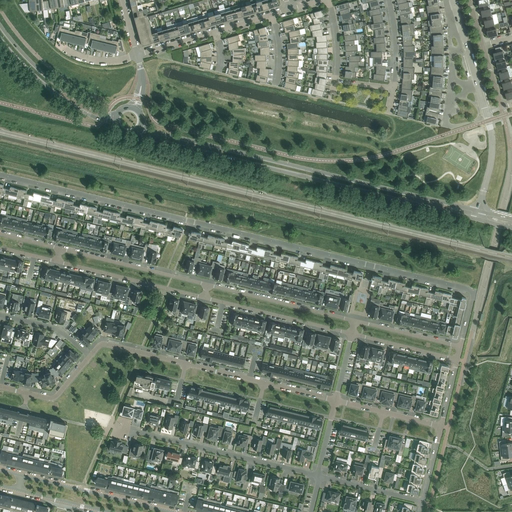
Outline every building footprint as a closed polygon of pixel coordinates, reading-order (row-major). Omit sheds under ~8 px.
[(28,0),(29,3),(19,4),(25,12),(37,11),(35,0),(28,0)] [(35,0),(37,11),(43,10),(44,18),(49,17),(48,10),(46,1),(43,2),(42,0),(35,0)] [(49,0),(50,1),(46,1),(48,10),(58,8),(56,0),(49,0)] [(255,0),(251,0),(250,0),(251,4),(254,12),(259,11),(256,2),(255,0)] [(365,0),(366,3),(369,2),(371,10),(380,8),(378,0),(365,0)] [(406,0),(396,0),(397,4),(398,4),(399,10),(410,7),(409,2),(407,2),(406,0)] [(429,5),(426,6),(427,11),(440,9),(440,8),(439,4),(438,4),(437,0),(429,0),(428,0),(429,5)] [(349,2),(338,5),(338,6),(340,11),(339,11),(341,15),(341,16),(341,15),(350,13),(349,8),(350,8),(349,2)] [(238,17),(244,16),(241,7),(240,4),(235,5),(238,17)] [(489,4),(479,6),(483,6),(484,10),(480,10),(482,17),(486,16),(491,15),(491,14),(489,4)] [(235,5),(230,7),(233,19),(237,18),(238,17),(235,5)] [(230,7),(225,8),(228,20),(232,19),(233,19),(230,7)] [(410,7),(399,10),(400,15),(400,20),(410,19),(409,13),(412,13),(411,7),(410,7)] [(219,9),(223,22),(228,20),(225,8),(224,8),(219,9)] [(371,10),(369,10),(369,11),(370,16),(372,16),(374,24),(383,23),(383,22),(382,14),(381,14),(380,8),(371,10)] [(217,23),(223,22),(219,9),(214,11),(215,15),(214,15),(217,23)] [(440,9),(427,11),(428,16),(430,15),(431,20),(441,19),(440,14),(440,9)] [(320,11),(310,14),(312,19),(313,19),(314,25),(320,24),(323,23),(324,23),(323,16),(322,16),(321,11),(320,11)] [(203,18),(206,27),(211,25),(208,17),(207,13),(202,15),(203,18)] [(350,13),(341,15),(341,16),(342,21),(343,25),(343,26),(343,25),(352,24),(351,19),(353,19),(352,13),(350,13)] [(486,20),(483,21),(485,27),(488,26),(499,24),(496,13),(491,14),(491,15),(486,16),(486,20)] [(147,16),(144,17),(144,15),(134,17),(136,22),(142,46),(152,43),(154,42),(152,33),(151,31),(147,17),(147,16)] [(211,25),(217,23),(214,15),(208,17),(211,25)] [(197,17),(192,18),(196,30),(201,28),(198,20),(197,17)] [(192,18),(187,20),(190,31),(196,30),(192,18)] [(293,19),(283,22),(284,27),(285,33),(287,33),(289,32),(295,31),(295,30),(294,25),(295,24),(294,23),(293,19)] [(410,19),(400,20),(401,20),(401,25),(402,25),(402,30),(402,31),(414,29),(414,24),(411,24),(410,19)] [(432,26),(429,26),(430,31),(442,30),(442,29),(442,25),(441,25),(441,19),(431,20),(432,26)] [(187,20),(182,21),(185,33),(190,31),(187,20)] [(182,21),(177,23),(180,34),(185,33),(182,21)] [(177,23),(172,24),(175,36),(180,34),(177,23)] [(352,24),(343,25),(343,26),(344,31),(344,36),(345,36),(354,35),(354,34),(353,30),(355,29),(354,24),(354,23),(352,24)] [(374,24),(371,24),(372,30),(375,30),(375,38),(384,37),(385,37),(384,28),(383,28),(383,23),(374,24)] [(172,24),(167,26),(167,29),(170,37),(175,36),(172,25),(172,24)] [(314,25),(310,26),(311,31),(312,31),(313,37),(316,37),(316,36),(323,35),(322,29),(321,29),(320,24),(314,25)] [(489,30),(486,31),(488,37),(496,35),(497,35),(496,29),(500,28),(499,24),(488,26),(489,30)] [(58,32),(57,37),(60,38),(60,40),(66,41),(69,31),(70,27),(69,27),(69,28),(63,27),(64,26),(60,25),(60,27),(58,32)] [(265,27),(253,30),(255,36),(258,35),(259,41),(259,42),(268,41),(267,32),(267,33),(265,27)] [(156,29),(151,30),(152,33),(154,42),(160,40),(157,32),(156,29)] [(414,29),(402,31),(403,36),(403,41),(412,41),(412,35),(415,35),(414,29)] [(72,43),(79,44),(82,32),(75,30),(75,32),(72,43)] [(295,31),(289,32),(290,37),(290,43),(297,42),(297,43),(300,42),(300,36),(301,35),(300,34),(299,30),(295,30),(295,31)] [(442,30),(430,31),(430,36),(433,36),(433,41),(443,40),(443,35),(442,30)] [(69,31),(66,41),(72,43),(75,32),(69,31)] [(82,32),(79,44),(85,45),(84,46),(85,46),(85,44),(88,44),(91,33),(88,32),(87,33),(82,32)] [(97,49),(100,38),(101,35),(91,33),(88,44),(91,45),(91,47),(97,49)] [(354,35),(345,36),(345,41),(345,46),(355,45),(354,40),(357,40),(356,34),(354,34),(354,35)] [(238,35),(227,38),(227,39),(229,44),(228,44),(229,50),(231,50),(233,50),(239,49),(238,41),(240,41),(238,35)] [(317,42),(316,42),(316,48),(317,48),(327,47),(327,42),(326,35),(323,35),(316,36),(316,37),(317,42)] [(375,38),(374,38),(374,44),(376,44),(376,52),(382,52),(384,52),(386,52),(385,43),(384,37),(375,38)] [(106,40),(100,38),(97,49),(103,50),(106,40)] [(125,53),(125,51),(122,40),(119,39),(118,42),(112,40),(109,51),(115,53),(116,53),(116,51),(125,53)] [(103,50),(109,51),(112,40),(112,41),(106,40),(103,50)] [(434,46),(431,46),(431,51),(444,51),(444,46),(443,46),(443,40),(433,41),(434,46)] [(259,42),(257,42),(257,43),(258,48),(260,48),(260,55),(266,55),(268,55),(270,55),(269,46),(268,41),(259,42)] [(412,41),(403,41),(403,46),(404,46),(404,52),(415,51),(415,46),(413,46),(412,41)] [(290,43),(287,43),(287,44),(287,49),(288,49),(288,54),(288,55),(298,54),(298,55),(299,55),(299,54),(299,49),(298,49),(297,43),(297,42),(290,43)] [(209,43),(199,47),(201,52),(201,57),(212,56),(212,49),(211,49),(209,44),(209,43)] [(346,51),(345,51),(345,56),(347,56),(349,56),(355,56),(355,51),(358,51),(357,45),(355,45),(345,46),(346,51)] [(496,52),(493,53),(494,59),(498,58),(504,57),(504,56),(501,46),(495,48),(496,52)] [(314,54),(313,54),(313,58),(313,60),(314,60),(327,60),(327,54),(328,54),(327,48),(327,47),(317,48),(318,54),(314,54)] [(233,62),(239,63),(242,63),(243,54),(245,54),(245,48),(239,49),(233,50),(234,55),(233,55),(233,62)] [(403,62),(413,63),(413,57),(416,57),(416,51),(415,51),(404,52),(404,57),(403,57),(403,62)] [(444,51),(431,51),(431,56),(434,56),(434,61),(443,61),(443,56),(444,56),(444,51)] [(376,52),(371,52),(371,58),(373,58),(373,66),(376,66),(382,66),(382,57),(382,52),(376,52)] [(288,54),(288,55),(288,60),(288,65),(288,66),(298,66),(298,67),(298,66),(299,61),(298,61),(298,55),(298,54),(288,55),(288,54)] [(260,55),(255,55),(255,61),(257,61),(256,68),(260,68),(266,69),(266,61),(266,55),(260,55)] [(201,61),(199,67),(203,68),(210,69),(211,64),(212,64),(212,57),(212,56),(201,57),(201,61)] [(349,66),(349,67),(355,67),(358,67),(359,62),(360,62),(360,56),(355,56),(349,56),(349,62),(349,66)] [(507,67),(504,57),(498,58),(499,62),(496,63),(497,69),(500,68),(507,67)] [(314,60),(314,66),(316,66),(316,71),(316,72),(317,72),(317,71),(327,72),(327,67),(328,67),(328,60),(327,60),(314,60)] [(431,67),(431,71),(443,72),(444,67),(443,67),(443,62),(443,61),(434,61),(434,67),(431,67)] [(228,74),(234,75),(238,76),(239,76),(241,77),(243,71),(240,71),(239,70),(239,63),(233,62),(229,62),(229,68),(228,74)] [(403,63),(403,67),(404,67),(403,73),(414,74),(415,68),(413,68),(413,63),(403,62),(403,63)] [(286,76),(286,77),(296,78),(298,79),(299,74),(299,73),(297,72),(298,67),(298,66),(288,66),(288,65),(287,65),(287,66),(287,71),(286,76)] [(345,77),(351,78),(356,78),(356,72),(355,72),(355,67),(349,67),(349,66),(345,66),(345,67),(345,71),(345,77)] [(374,74),(373,80),(378,80),(384,81),(385,75),(386,66),(382,66),(376,66),(376,74),(374,74)] [(501,72),(498,73),(500,79),(503,79),(510,77),(511,75),(509,66),(507,67),(500,68),(501,72)] [(257,75),(256,81),(260,82),(266,83),(268,78),(269,69),(266,69),(260,68),(259,75),(257,75)] [(314,83),(315,83),(316,83),(325,85),(326,79),(327,73),(327,72),(317,71),(317,72),(316,77),(315,77),(314,83)] [(431,71),(431,76),(432,76),(432,82),(433,82),(442,83),(442,82),(443,77),(443,72),(431,71)] [(402,83),(402,84),(411,85),(412,79),(414,80),(414,74),(403,73),(403,79),(402,83)] [(284,87),(284,88),(291,89),(295,90),(296,91),(297,86),(297,85),(295,84),(296,78),(286,77),(286,76),(286,77),(285,82),(286,82),(284,87)] [(504,82),(501,83),(503,89),(506,89),(511,86),(511,84),(510,77),(503,79),(504,82)] [(430,87),(429,92),(442,93),(442,88),(442,83),(433,82),(432,87),(430,87)] [(312,88),(311,94),(312,94),(316,95),(323,97),(324,91),(324,92),(325,85),(326,85),(325,85),(316,83),(315,83),(315,89),(312,88)] [(401,94),(412,96),(413,90),(411,90),(411,85),(402,84),(402,89),(401,94)] [(429,92),(429,97),(431,97),(430,102),(440,104),(440,103),(440,98),(441,98),(442,93),(429,92)] [(399,104),(399,105),(411,107),(412,107),(414,96),(412,96),(401,94),(400,100),(399,104)] [(427,107),(426,112),(438,114),(439,109),(440,104),(430,102),(429,107),(427,107)] [(397,115),(403,117),(407,118),(408,118),(409,112),(410,112),(411,107),(399,105),(398,110),(397,115)] [(426,112),(425,116),(427,117),(426,122),(430,123),(435,125),(435,124),(437,119),(438,114),(426,112)] [(9,194),(17,196),(19,188),(15,187),(15,188),(10,187),(10,189),(9,189),(9,190),(6,189),(5,196),(8,197),(9,194)] [(23,189),(19,188),(17,196),(25,198),(23,206),(27,207),(28,202),(28,201),(30,195),(27,194),(26,194),(27,191),(23,190),(23,189)] [(32,200),(40,202),(42,194),(38,193),(38,194),(34,193),(33,195),(30,195),(28,201),(28,202),(32,202),(32,200)] [(46,195),(42,194),(40,202),(48,204),(48,206),(51,207),(53,200),(50,200),(50,199),(50,197),(46,196),(46,195)] [(51,207),(50,212),(54,213),(56,206),(63,208),(66,199),(61,198),(61,199),(57,198),(56,201),(53,200),(51,207)] [(70,200),(66,199),(63,208),(71,210),(71,212),(75,213),(76,206),(73,205),(74,202),(69,201),(70,200)] [(79,211),(87,213),(89,205),(85,204),(84,205),(80,204),(80,207),(79,206),(79,207),(76,206),(75,213),(78,214),(79,211)] [(93,206),(89,205),(87,213),(95,215),(93,223),(97,224),(98,219),(100,212),(97,211),(96,211),(97,208),(93,207),(93,206)] [(102,217),(110,219),(112,211),(108,210),(108,211),(104,210),(103,212),(100,212),(98,219),(102,220),(102,217)] [(116,212),(112,211),(110,219),(118,221),(117,223),(121,224),(123,217),(120,217),(120,216),(120,214),(116,213),(116,212)] [(11,216),(6,215),(3,227),(3,226),(8,227),(11,216)] [(125,223),(133,225),(135,216),(131,215),(131,216),(127,215),(126,218),(123,217),(121,224),(120,229),(124,230),(125,223)] [(140,217),(135,216),(133,225),(141,227),(140,234),(143,235),(145,230),(146,223),(143,222),(144,219),(139,218),(140,217)] [(149,229),(157,231),(159,222),(155,221),(154,222),(150,221),(150,224),(149,224),(146,223),(145,230),(148,231),(149,229)] [(159,222),(157,231),(165,232),(164,235),(168,236),(170,229),(167,228),(166,228),(167,225),(163,224),(163,223),(159,222)] [(42,226),(40,235),(45,236),(45,237),(47,227),(48,225),(42,224),(42,226)] [(170,229),(168,236),(172,237),(177,238),(177,240),(178,240),(180,236),(181,234),(182,232),(184,233),(184,232),(183,232),(185,228),(175,226),(175,227),(174,227),(173,229),(173,230),(170,229)] [(56,229),(53,239),(59,240),(62,228),(56,227),(56,229)] [(62,228),(59,240),(59,239),(64,241),(67,230),(62,228)] [(191,234),(189,238),(199,241),(199,243),(202,244),(204,237),(201,236),(201,234),(197,233),(197,232),(191,230),(190,233),(189,233),(189,234),(191,234)] [(77,232),(72,231),(69,242),(75,243),(77,235),(77,232)] [(82,236),(80,245),(85,246),(88,235),(83,234),(82,233),(82,236)] [(207,238),(204,237),(202,244),(206,245),(207,243),(215,245),(217,236),(212,235),(212,236),(208,235),(207,238)] [(93,236),(90,247),(96,249),(98,237),(93,236)] [(104,239),(101,251),(106,252),(108,242),(111,243),(112,237),(110,236),(109,240),(104,239)] [(222,249),(226,250),(228,243),(224,242),(225,239),(220,238),(221,237),(217,236),(215,245),(222,247),(222,249)] [(98,237),(96,249),(101,250),(100,251),(101,251),(104,239),(98,237)] [(111,243),(114,244),(112,253),(116,254),(118,254),(121,241),(115,240),(116,237),(112,237),(111,243)] [(121,241),(118,254),(119,254),(119,255),(124,256),(126,247),(129,248),(131,241),(127,240),(127,243),(121,241)] [(131,241),(129,248),(132,249),(130,258),(134,259),(134,258),(136,258),(139,246),(133,245),(134,242),(131,241)] [(226,250),(225,255),(229,256),(230,251),(231,249),(239,251),(241,242),(237,241),(237,242),(233,241),(232,244),(231,244),(228,243),(226,250)] [(247,253),(245,260),(250,261),(251,256),(252,249),(249,248),(249,245),(245,244),(245,243),(241,242),(239,251),(247,253)] [(149,245),(147,252),(150,253),(148,261),(149,262),(153,263),(154,263),(154,262),(155,262),(156,258),(155,258),(157,253),(157,250),(151,248),(152,244),(149,243),(148,245),(149,245)] [(139,246),(136,258),(137,259),(137,260),(142,261),(144,251),(147,252),(149,245),(148,245),(145,245),(145,247),(139,246)] [(256,255),(263,257),(266,248),(261,247),(261,248),(257,247),(256,250),(252,249),(251,256),(255,257),(256,255)] [(270,249),(266,248),(263,257),(271,259),(271,261),(275,262),(277,255),(273,254),(274,251),(269,250),(270,249)] [(275,262),(274,267),(278,268),(280,261),(288,263),(290,254),(286,253),(286,254),(281,253),(281,256),(280,256),(277,255),(275,262)] [(294,272),(298,273),(301,261),(298,260),(297,260),(298,257),(294,256),(294,255),(290,254),(288,263),(296,265),(294,272)] [(194,264),(197,264),(198,258),(195,257),(194,259),(192,258),(192,261),(188,260),(186,266),(185,265),(185,269),(185,270),(185,271),(186,271),(190,273),(191,272),(194,264)] [(6,258),(4,270),(9,271),(12,259),(9,258),(8,259),(6,258)] [(202,258),(198,258),(197,264),(200,265),(197,274),(202,275),(204,275),(206,264),(206,265),(200,264),(202,258)] [(12,259),(9,271),(15,273),(15,270),(17,261),(16,261),(16,260),(12,259)] [(305,262),(301,261),(298,273),(303,274),(304,267),(312,269),(315,260),(310,259),(310,260),(306,259),(305,262)] [(17,261),(15,270),(21,272),(23,262),(18,260),(17,261)] [(320,271),(319,278),(321,279),(323,279),(326,267),(322,266),(323,263),(318,262),(319,261),(315,260),(312,269),(320,271)] [(212,268),(215,269),(216,262),(213,261),(212,265),(206,264),(204,275),(205,275),(205,276),(209,277),(212,268)] [(220,263),(216,262),(215,269),(218,270),(216,278),(216,279),(221,280),(221,279),(222,279),(225,266),(219,265),(220,263)] [(326,280),(327,280),(329,273),(337,275),(339,266),(335,265),(335,266),(330,265),(330,268),(329,268),(326,267),(323,279),(326,280)] [(343,267),(339,266),(337,275),(345,277),(344,279),(348,280),(350,273),(347,272),(346,272),(347,269),(343,268),(343,267)] [(48,281),(50,269),(49,268),(44,267),(43,267),(42,267),(42,268),(41,268),(41,269),(41,270),(41,271),(42,271),(42,272),(43,272),(41,279),(48,281)] [(48,281),(53,282),(56,270),(52,269),(50,269),(48,281)] [(227,269),(224,281),(229,282),(232,270),(227,269)] [(59,270),(56,270),(53,282),(58,283),(59,281),(61,272),(60,271),(59,270)] [(232,270),(229,282),(230,281),(235,283),(237,274),(237,271),(232,270)] [(352,278),(361,280),(361,278),(362,276),(363,276),(364,272),(358,271),(358,272),(354,271),(353,274),(353,273),(353,274),(350,273),(348,280),(347,285),(350,286),(352,278)] [(242,275),(240,284),(245,285),(247,276),(248,276),(248,274),(243,273),(242,275)] [(372,278),(371,278),(371,279),(372,279),(372,281),(371,283),(380,285),(378,292),(382,293),(385,281),(382,281),(382,280),(381,280),(382,278),(378,277),(378,276),(373,274),(372,278)] [(81,276),(78,275),(75,285),(81,286),(80,289),(81,289),(84,276),(83,276),(83,277),(82,277),(81,276)] [(253,278),(250,286),(256,288),(258,279),(259,277),(258,277),(253,275),(252,278),(253,278)] [(81,289),(86,290),(89,278),(84,276),(81,289)] [(90,279),(89,278),(86,290),(92,291),(95,280),(94,280),(94,279),(91,278),(90,279)] [(263,280),(261,289),(266,290),(268,281),(269,281),(269,279),(264,278),(263,280)] [(395,289),(397,280),(393,279),(393,280),(389,279),(388,282),(387,282),(385,281),(382,293),(385,294),(387,287),(395,289)] [(101,295),(105,282),(103,282),(103,281),(99,280),(97,289),(93,289),(92,295),(95,296),(96,291),(102,293),(101,295)] [(275,283),(272,293),(277,294),(277,293),(279,293),(281,285),(282,282),(282,281),(277,280),(276,283),(275,283)] [(405,299),(406,294),(408,287),(405,286),(405,283),(401,282),(401,281),(397,280),(395,289),(403,291),(401,298),(405,299)] [(268,281),(266,290),(268,291),(268,292),(272,293),(275,283),(269,281),(268,281)] [(107,299),(110,300),(112,293),(109,292),(111,283),(106,282),(106,283),(105,282),(101,295),(107,297),(107,299)] [(114,298),(120,300),(123,287),(121,286),(117,284),(115,294),(112,293),(110,300),(113,300),(114,298)] [(406,294),(405,299),(409,300),(410,293),(418,295),(420,286),(416,285),(416,286),(412,285),(411,288),(408,287),(406,294)] [(125,303),(128,304),(130,297),(127,297),(129,287),(124,286),(124,287),(123,287),(120,300),(125,301),(125,303)] [(420,286),(418,295),(419,295),(422,295),(426,296),(425,304),(428,305),(431,293),(428,292),(428,289),(424,288),(425,287),(420,286)] [(130,297),(128,304),(131,305),(132,301),(138,303),(140,296),(141,296),(142,292),(141,292),(141,291),(140,291),(140,290),(136,289),(136,290),(135,290),(133,298),(130,297)] [(330,306),(331,306),(334,294),(329,292),(329,290),(326,289),(324,296),(327,296),(325,306),(330,307),(330,306)] [(318,291),(316,303),(321,305),(324,293),(318,291)] [(434,294),(431,293),(428,305),(432,306),(434,298),(442,300),(444,292),(440,291),(439,292),(435,291),(435,293),(434,293),(434,294)] [(0,306),(3,307),(5,299),(8,300),(10,293),(6,292),(6,294),(0,292),(0,306)] [(444,292),(442,300),(450,302),(448,310),(452,311),(453,305),(454,299),(451,298),(452,298),(451,297),(452,295),(448,294),(448,293),(444,292)] [(340,295),(334,294),(331,306),(333,307),(337,309),(339,299),(342,300),(344,293),(341,293),(340,295)] [(349,302),(352,302),(353,296),(350,295),(349,299),(343,298),(344,293),(342,300),(340,308),(341,309),(345,311),(346,310),(349,302)] [(13,311),(13,310),(17,311),(19,303),(22,303),(23,296),(18,295),(17,300),(12,299),(9,309),(10,309),(10,310),(13,311)] [(460,300),(454,299),(453,305),(459,307),(454,327),(448,325),(446,332),(452,334),(453,334),(452,337),(457,338),(457,335),(458,336),(459,330),(460,330),(461,326),(460,326),(464,309),(465,309),(466,305),(465,305),(466,301),(466,298),(462,297),(461,300),(460,299),(460,300)] [(178,316),(179,309),(176,309),(178,300),(177,300),(178,299),(173,298),(173,299),(172,299),(172,300),(171,300),(170,303),(171,304),(169,312),(175,313),(174,315),(178,316)] [(24,299),(22,306),(26,307),(25,309),(26,310),(25,313),(26,313),(26,314),(29,315),(30,314),(32,315),(33,311),(34,311),(35,307),(34,307),(35,303),(30,302),(30,300),(24,299)] [(371,300),(369,307),(372,307),(370,316),(371,316),(371,317),(375,318),(376,317),(377,316),(378,309),(380,304),(379,304),(374,303),(374,301),(371,300)] [(39,301),(36,312),(39,313),(39,316),(49,319),(51,312),(51,311),(52,308),(41,306),(42,302),(39,301)] [(179,309),(178,316),(181,317),(181,316),(182,312),(188,314),(187,315),(190,303),(189,303),(189,302),(184,301),(182,310),(179,309)] [(380,302),(379,304),(380,304),(378,309),(381,310),(380,316),(379,319),(384,320),(384,319),(385,319),(388,309),(389,307),(383,306),(383,303),(380,302)] [(187,315),(187,318),(192,320),(196,321),(197,314),(194,313),(197,304),(192,303),(192,304),(190,303),(187,315)] [(205,321),(207,316),(209,308),(208,308),(208,307),(203,306),(202,306),(200,315),(197,314),(196,321),(199,321),(199,319),(205,321)] [(391,322),(393,316),(393,312),(397,313),(398,307),(395,306),(394,310),(388,309),(385,319),(387,320),(387,321),(391,322)] [(55,319),(57,320),(56,322),(61,323),(61,322),(64,323),(65,319),(69,319),(71,312),(63,310),(62,311),(58,310),(56,316),(55,319)] [(232,313),(231,316),(230,323),(235,324),(238,314),(232,313)] [(240,328),(243,315),(240,315),(239,315),(238,315),(238,314),(235,324),(235,326),(240,328)] [(247,316),(243,315),(240,328),(246,329),(249,318),(247,317),(247,316)] [(418,327),(421,316),(415,315),(415,316),(414,317),(412,326),(418,327)] [(106,324),(104,329),(105,329),(104,331),(111,333),(114,320),(114,319),(107,317),(106,324)] [(252,331),(255,318),(251,317),(251,318),(249,318),(246,329),(252,331)] [(255,318),(252,331),(257,332),(258,330),(260,320),(260,319),(260,320),(258,320),(258,319),(255,318)] [(114,335),(116,335),(119,325),(120,322),(114,320),(111,333),(114,333),(114,335)] [(260,320),(258,330),(263,331),(266,321),(260,320)] [(439,333),(441,321),(436,320),(433,331),(433,332),(439,333)] [(447,323),(441,321),(439,333),(444,334),(447,323)] [(270,322),(267,332),(273,333),(276,324),(276,323),(270,322)] [(12,344),(14,335),(10,334),(11,331),(12,331),(13,327),(11,326),(11,325),(7,324),(7,325),(5,325),(5,327),(4,327),(4,328),(2,336),(6,337),(5,341),(9,342),(8,343),(12,344)] [(87,329),(94,336),(99,331),(97,329),(94,326),(91,324),(89,326),(89,327),(87,329)] [(277,324),(276,324),(273,333),(272,336),(278,337),(281,325),(278,324),(277,324)] [(119,325),(116,335),(117,336),(120,337),(120,336),(123,337),(123,334),(124,335),(125,331),(123,330),(124,326),(119,325)] [(285,325),(281,325),(278,337),(284,338),(284,336),(286,327),(285,326),(285,325)] [(94,336),(87,329),(85,327),(81,332),(83,334),(91,341),(93,339),(92,338),(94,336)] [(289,340),(295,341),(298,329),(297,329),(296,329),(296,328),(292,327),(290,337),(289,340)] [(33,335),(29,334),(29,333),(26,332),(27,330),(21,329),(21,331),(19,330),(17,338),(18,338),(18,339),(21,340),(21,339),(24,340),(24,342),(29,343),(30,340),(31,341),(33,335)] [(298,329),(295,341),(300,342),(303,330),(298,329),(297,329),(298,329)] [(306,345),(312,347),(313,342),(315,334),(314,334),(314,333),(310,332),(309,332),(307,341),(304,340),(302,347),(306,348),(306,345)] [(36,333),(33,344),(41,346),(42,345),(48,346),(52,347),(57,341),(51,340),(51,342),(49,341),(50,340),(45,339),(43,339),(44,335),(36,333)] [(162,342),(166,343),(167,336),(156,333),(153,347),(157,348),(158,347),(160,347),(162,342)] [(91,342),(91,341),(83,334),(79,338),(83,341),(82,342),(85,345),(86,344),(87,346),(89,344),(90,344),(92,342),(91,342)] [(316,343),(313,342),(312,347),(311,349),(315,350),(315,348),(317,348),(318,346),(322,346),(324,336),(323,336),(323,335),(318,334),(316,343)] [(177,339),(167,336),(166,343),(169,344),(168,349),(170,350),(169,351),(173,352),(177,339)] [(322,346),(321,349),(327,351),(326,353),(330,353),(330,351),(331,347),(328,346),(330,337),(326,336),(324,336),(322,346)] [(335,355),(339,356),(340,349),(337,348),(339,340),(338,339),(339,339),(334,338),(333,338),(331,347),(330,351),(336,353),(335,355)] [(186,341),(177,339),(173,352),(177,353),(178,352),(180,352),(181,347),(184,347),(186,341)] [(197,344),(186,341),(184,347),(188,348),(187,354),(188,354),(188,355),(193,357),(193,355),(194,356),(197,344)] [(358,353),(356,360),(360,361),(360,359),(366,360),(367,355),(369,347),(368,347),(369,346),(364,345),(364,346),(363,345),(361,354),(358,353)] [(206,360),(209,350),(209,348),(203,346),(203,349),(202,348),(200,355),(201,355),(201,357),(206,359),(206,360)] [(369,361),(375,362),(378,349),(377,349),(377,348),(372,347),(370,356),(367,355),(366,360),(365,364),(368,365),(369,361)] [(66,354),(75,361),(75,360),(76,361),(78,358),(77,358),(79,356),(77,354),(78,354),(74,351),(73,352),(70,349),(66,354)] [(380,350),(378,349),(375,362),(381,364),(380,366),(384,367),(385,360),(382,359),(384,350),(380,349),(380,350)] [(393,365),(394,362),(396,354),(396,353),(391,351),(388,363),(393,365)] [(73,363),(75,361),(66,354),(64,352),(60,356),(70,364),(72,362),(73,363)] [(59,363),(66,369),(67,370),(69,368),(68,367),(70,364),(60,356),(56,361),(59,363)] [(245,359),(239,357),(237,366),(240,367),(242,367),(243,365),(244,365),(245,359)] [(414,370),(417,359),(412,357),(409,366),(409,369),(414,370)] [(425,372),(427,361),(422,360),(419,371),(425,372)] [(427,360),(427,361),(425,372),(430,374),(433,362),(427,360)] [(62,374),(66,369),(59,363),(57,365),(56,365),(54,367),(52,369),(57,376),(60,372),(62,374)] [(266,375),(267,375),(269,365),(262,363),(261,369),(262,370),(262,372),(267,373),(266,375)] [(436,376),(442,378),(446,379),(447,374),(449,367),(449,366),(446,366),(446,365),(442,364),(440,369),(441,370),(440,374),(437,373),(436,376)] [(24,383),(26,373),(27,370),(21,368),(20,371),(18,381),(22,382),(21,383),(24,383)] [(12,379),(18,381),(20,371),(17,370),(14,369),(13,372),(12,377),(12,379)] [(45,375),(48,385),(49,384),(50,385),(53,384),(52,383),(55,382),(54,380),(55,380),(54,377),(57,376),(52,369),(49,370),(50,372),(45,374),(45,375)] [(305,371),(303,383),(306,383),(308,383),(311,373),(305,371)] [(36,382),(35,374),(32,373),(32,374),(26,373),(24,383),(24,384),(27,385),(27,384),(30,385),(31,383),(31,381),(36,382)] [(42,387),(48,385),(45,375),(42,376),(39,377),(38,373),(35,374),(36,382),(40,381),(41,384),(42,387)] [(134,384),(142,387),(142,388),(143,388),(143,389),(144,389),(150,390),(151,387),(154,388),(154,387),(154,386),(156,379),(153,378),(153,377),(147,375),(146,375),(145,376),(145,377),(136,375),(135,377),(134,384)] [(318,386),(318,387),(324,389),(324,387),(326,379),(327,376),(321,375),(318,386)] [(445,382),(446,379),(442,378),(436,376),(435,380),(438,380),(437,385),(437,384),(436,389),(433,388),(443,391),(445,384),(444,384),(445,382)] [(331,387),(333,380),(326,379),(324,387),(329,389),(330,386),(331,387)] [(358,390),(361,390),(363,383),(362,383),(362,384),(356,382),(356,385),(351,384),(349,393),(350,394),(350,395),(355,396),(355,395),(356,395),(358,390)] [(366,384),(363,383),(361,390),(364,391),(362,397),(364,397),(364,398),(368,399),(371,386),(365,385),(366,384)] [(376,394),(378,395),(380,388),(371,386),(368,399),(372,400),(372,399),(374,400),(376,394)] [(187,395),(194,397),(196,388),(190,387),(190,389),(189,389),(187,395)] [(196,388),(194,397),(193,399),(199,401),(200,398),(202,390),(202,389),(196,387),(196,388)] [(389,390),(380,388),(378,395),(381,395),(380,401),(382,402),(382,403),(386,404),(389,390)] [(442,394),(442,392),(443,391),(433,388),(432,392),(435,393),(434,397),(433,401),(430,400),(430,401),(440,403),(442,396),(441,396),(442,394)] [(393,398),(396,399),(398,393),(389,390),(386,404),(390,405),(390,404),(392,404),(393,398)] [(214,393),(212,392),(209,403),(214,404),(215,402),(217,393),(214,392),(214,393)] [(407,395),(398,393),(396,399),(399,400),(398,405),(400,406),(400,407),(403,408),(407,395)] [(220,403),(220,406),(225,407),(226,405),(228,396),(225,395),(222,395),(220,403)] [(411,403),(414,404),(416,396),(413,395),(412,396),(407,395),(403,408),(407,409),(408,408),(410,408),(411,403)] [(416,396),(414,404),(417,404),(416,410),(417,410),(417,411),(418,412),(421,412),(422,411),(423,412),(425,402),(421,401),(421,398),(416,397),(416,396)] [(238,398),(236,407),(241,409),(242,409),(244,400),(244,399),(238,398)] [(241,409),(241,411),(246,412),(247,410),(248,410),(250,404),(249,404),(249,401),(244,400),(242,409),(241,409)] [(438,408),(439,406),(439,405),(440,403),(430,401),(429,404),(432,405),(431,409),(429,414),(434,416),(434,415),(437,415),(439,408),(438,408)] [(123,408),(122,412),(123,413),(122,414),(125,415),(124,416),(129,417),(129,416),(132,417),(132,416),(136,417),(136,418),(141,419),(143,411),(138,409),(138,411),(133,410),(134,408),(125,406),(124,408),(123,408)] [(266,417),(271,418),(274,407),(271,406),(271,407),(269,406),(268,409),(267,408),(265,414),(267,415),(266,417)] [(1,422),(6,423),(9,410),(7,409),(5,408),(4,409),(4,408),(1,422)] [(9,410),(6,423),(11,425),(13,417),(14,411),(12,411),(13,410),(10,409),(10,410),(9,410)] [(14,411),(13,417),(19,419),(21,419),(23,413),(19,413),(19,412),(17,412),(15,411),(14,411)] [(23,413),(21,419),(30,422),(32,415),(29,414),(27,414),(23,413)] [(161,417),(149,414),(147,421),(152,422),(151,424),(159,426),(161,417)] [(30,422),(28,429),(33,430),(37,416),(36,416),(34,415),(33,416),(32,415),(30,422)] [(165,428),(165,429),(169,429),(169,428),(172,429),(174,422),(177,423),(179,416),(175,415),(175,417),(168,416),(167,420),(166,420),(165,423),(166,423),(165,427),(165,428)] [(309,416),(306,415),(303,426),(308,427),(311,415),(311,416),(309,416)] [(317,417),(311,415),(308,427),(314,429),(317,418),(317,417)] [(39,417),(37,416),(33,430),(38,431),(42,418),(41,418),(41,417),(39,416),(39,417)] [(38,431),(44,433),(47,419),(47,418),(44,418),(42,418),(38,431)] [(47,419),(44,433),(42,438),(47,439),(48,434),(53,436),(53,434),(61,436),(65,423),(56,421),(56,420),(50,418),(49,420),(47,419)] [(322,419),(317,418),(314,429),(319,430),(320,428),(321,428),(322,422),(321,422),(322,419)] [(182,421),(180,431),(187,433),(189,423),(182,421)] [(196,424),(193,434),(195,435),(194,436),(197,436),(198,435),(201,436),(202,431),(206,431),(207,425),(204,424),(203,425),(196,424)] [(340,426),(338,432),(340,433),(339,435),(344,436),(347,425),(342,424),(341,426),(340,426)] [(344,436),(350,438),(352,426),(349,425),(349,426),(347,425),(344,436)] [(210,440),(213,440),(214,439),(216,440),(217,434),(221,435),(223,427),(218,426),(218,428),(211,427),(208,438),(210,438),(210,440)] [(355,439),(360,440),(363,429),(360,428),(358,428),(355,439)] [(366,430),(363,429),(360,440),(366,441),(366,439),(367,439),(369,433),(368,433),(368,431),(366,430)] [(229,444),(229,443),(230,443),(231,437),(235,438),(236,432),(233,431),(232,433),(225,431),(223,441),(225,442),(225,443),(229,444)] [(237,445),(238,445),(238,446),(241,447),(241,446),(242,446),(243,445),(246,446),(247,442),(250,443),(252,436),(243,434),(243,436),(239,435),(237,445)] [(384,447),(393,449),(396,436),(392,435),(392,436),(390,436),(389,441),(385,441),(384,447)] [(257,450),(260,451),(262,444),(265,445),(267,437),(263,436),(262,440),(256,438),(253,449),(254,449),(254,450),(256,451),(257,450)] [(402,456),(404,445),(401,444),(402,439),(400,438),(400,437),(396,436),(393,449),(399,451),(398,455),(402,456)] [(268,446),(266,452),(267,452),(266,453),(270,454),(270,453),(273,454),(274,447),(276,448),(279,448),(281,440),(278,439),(276,444),(275,444),(272,443),(273,439),(268,438),(266,446),(268,446)] [(111,441),(110,446),(108,445),(108,449),(107,451),(111,452),(111,451),(121,453),(122,451),(127,453),(128,447),(123,446),(124,445),(121,444),(121,442),(115,440),(114,442),(111,441)] [(417,451),(425,453),(428,454),(429,449),(426,448),(427,443),(429,443),(419,440),(419,441),(419,444),(418,444),(417,448),(416,450),(417,450),(417,451)] [(505,440),(499,441),(500,451),(511,449),(511,442),(506,444),(505,440)] [(129,455),(138,457),(138,454),(141,455),(141,452),(142,452),(143,449),(142,449),(143,445),(142,445),(143,444),(139,443),(139,444),(135,443),(135,446),(134,446),(134,449),(131,448),(129,456),(129,455)] [(296,456),(295,459),(296,459),(296,460),(299,461),(300,460),(304,461),(305,457),(308,458),(307,459),(313,461),(316,447),(311,446),(310,451),(298,448),(296,455),(296,456)] [(153,462),(154,460),(158,461),(158,458),(159,458),(161,459),(163,450),(163,449),(155,447),(153,453),(149,452),(147,461),(153,462)] [(65,451),(52,448),(52,449),(52,450),(52,451),(62,454),(61,457),(65,458),(65,451)] [(284,448),(282,456),(290,458),(292,450),(284,448)] [(511,449),(500,451),(501,461),(508,460),(507,457),(511,456),(511,449)] [(13,451),(7,450),(4,462),(10,463),(13,451)] [(337,458),(336,461),(336,462),(335,462),(334,466),(335,466),(334,469),(336,469),(335,470),(339,471),(339,470),(340,470),(341,469),(346,470),(346,468),(349,469),(354,451),(350,450),(350,451),(347,460),(337,458)] [(18,453),(13,451),(10,463),(15,465),(17,455),(18,453)] [(180,454),(172,452),(172,451),(169,451),(169,452),(168,451),(167,457),(174,459),(173,462),(176,463),(175,465),(180,467),(182,458),(179,457),(180,454)] [(423,458),(425,453),(417,451),(416,454),(414,453),(413,457),(412,460),(415,460),(414,461),(422,463),(425,464),(426,460),(426,459),(423,458)] [(23,454),(22,457),(20,466),(25,467),(28,455),(23,454)] [(34,456),(28,455),(25,467),(31,469),(34,456)] [(34,456),(31,469),(36,470),(39,458),(34,456)] [(199,465),(195,464),(197,458),(196,458),(196,457),(193,457),(192,457),(188,456),(188,457),(187,457),(186,461),(184,460),(183,466),(189,467),(188,468),(193,469),(192,475),(196,476),(199,465)] [(44,459),(39,458),(36,470),(41,471),(44,459)] [(50,460),(44,459),(41,471),(47,472),(48,468),(49,462),(50,460)] [(202,469),(201,470),(206,471),(206,472),(210,473),(208,479),(213,480),(216,467),(213,466),(213,463),(212,462),(212,461),(205,460),(205,461),(204,460),(204,461),(203,461),(201,469),(202,469)] [(421,468),(422,463),(414,461),(414,464),(413,464),(412,469),(411,470),(412,470),(412,471),(420,473),(423,474),(424,470),(424,469),(421,468)] [(56,464),(49,462),(48,468),(51,469),(50,472),(51,472),(61,475),(62,475),(63,474),(63,473),(63,472),(62,472),(62,471),(61,471),(62,469),(55,467),(56,464)] [(352,473),(353,473),(353,475),(356,475),(357,474),(358,475),(358,474),(362,475),(363,470),(367,471),(369,463),(365,462),(364,464),(355,462),(354,465),(353,465),(352,468),(353,468),(352,473)] [(233,472),(230,472),(231,467),(224,465),(223,466),(219,465),(218,468),(218,469),(218,470),(217,473),(222,474),(221,475),(225,476),(223,481),(227,482),(230,482),(233,472)] [(371,470),(370,470),(370,469),(368,477),(375,479),(375,475),(378,476),(378,475),(381,476),(383,467),(379,466),(379,467),(372,466),(371,470)] [(234,476),(237,477),(237,480),(237,481),(237,482),(242,483),(242,482),(244,482),(242,488),(247,489),(249,482),(245,481),(245,479),(246,479),(247,475),(246,475),(247,472),(244,471),(245,470),(239,469),(239,472),(235,471),(234,476)] [(420,473),(412,471),(411,474),(410,479),(409,479),(409,480),(410,481),(417,483),(420,484),(421,480),(421,479),(418,478),(420,473)] [(509,471),(503,474),(506,484),(511,482),(511,474),(510,475),(509,471)] [(253,472),(251,481),(260,483),(259,486),(260,486),(259,492),(264,493),(265,487),(262,486),(263,483),(265,475),(253,472)] [(397,474),(394,474),(386,472),(384,481),(389,482),(389,481),(392,482),(393,480),(396,480),(397,474)] [(97,480),(96,480),(95,480),(94,480),(94,481),(94,482),(94,483),(95,483),(106,486),(107,483),(110,484),(112,477),(108,476),(108,478),(105,477),(104,479),(98,477),(97,480)] [(110,484),(109,488),(112,488),(112,489),(114,490),(115,489),(118,477),(112,476),(112,477),(110,484)] [(279,483),(280,479),(276,478),(276,477),(272,476),(272,477),(271,476),(268,488),(277,490),(277,489),(280,490),(279,492),(283,493),(285,486),(281,485),(281,484),(280,484),(280,483),(279,483)] [(120,490),(121,490),(123,481),(124,478),(118,477),(115,489),(117,490),(120,491),(120,490)] [(128,483),(126,492),(128,492),(128,493),(131,494),(131,493),(132,493),(135,481),(129,480),(128,483)] [(302,492),(303,492),(304,488),(303,488),(304,484),(300,483),(298,483),(296,483),(296,482),(295,482),(291,481),(290,485),(287,484),(285,492),(288,493),(289,489),(302,492)] [(416,488),(417,483),(410,481),(409,484),(408,484),(407,489),(407,490),(407,491),(410,491),(410,492),(411,492),(411,493),(414,493),(418,494),(419,490),(419,489),(416,488)] [(140,482),(139,485),(137,495),(139,495),(139,496),(142,496),(143,496),(145,487),(146,484),(140,482)] [(152,498),(154,499),(157,486),(151,485),(150,488),(148,497),(149,497),(149,498),(152,499),(152,498)] [(162,488),(157,486),(154,499),(155,499),(154,499),(157,500),(157,499),(159,500),(162,488)] [(168,489),(162,488),(159,500),(160,500),(160,501),(163,501),(165,501),(168,489)] [(168,502),(170,503),(173,491),(168,489),(165,501),(166,502),(168,503),(168,502)] [(179,492),(173,491),(170,503),(176,504),(177,503),(177,502),(178,499),(177,499),(179,492)] [(328,493),(324,492),(322,500),(330,503),(331,499),(336,501),(335,502),(339,503),(340,499),(339,499),(340,493),(339,493),(339,492),(335,491),(335,492),(329,491),(328,493)] [(6,496),(3,509),(8,510),(11,498),(11,497),(8,496),(8,497),(6,496)] [(344,507),(344,508),(344,509),(349,510),(349,509),(352,510),(351,511),(356,511),(358,508),(354,507),(355,505),(356,502),(355,502),(356,501),(357,498),(353,497),(353,498),(347,496),(345,501),(345,503),(345,505),(344,507)] [(11,498),(8,510),(14,511),(17,499),(15,499),(15,498),(12,497),(12,498),(11,498)] [(196,507),(195,509),(201,510),(204,498),(198,497),(197,503),(196,503),(195,506),(196,506),(196,507)] [(204,498),(201,510),(204,511),(203,511),(205,511),(206,511),(207,511),(210,499),(204,498)] [(17,499),(14,511),(16,511),(19,511),(22,500),(20,500),(20,499),(18,499),(17,499)] [(212,511),(215,501),(210,499),(207,511),(208,511),(212,511)] [(361,507),(366,508),(364,511),(372,511),(374,505),(371,504),(371,501),(368,500),(368,499),(365,499),(364,499),(363,499),(361,507)] [(22,500),(19,511),(25,511),(28,502),(26,501),(23,500),(23,501),(22,500)] [(28,502),(25,511),(31,511),(33,507),(34,503),(31,503),(31,502),(29,501),(29,502),(28,502)] [(221,502),(215,501),(212,511),(218,511),(220,505),(221,502)] [(383,511),(385,509),(384,508),(385,504),(382,504),(381,503),(379,502),(378,503),(377,502),(374,511),(383,511)] [(230,511),(232,505),(226,503),(225,506),(226,506),(224,511),(230,511)] [(413,511),(410,511),(412,505),(413,505),(404,503),(403,507),(401,511),(413,511)]
